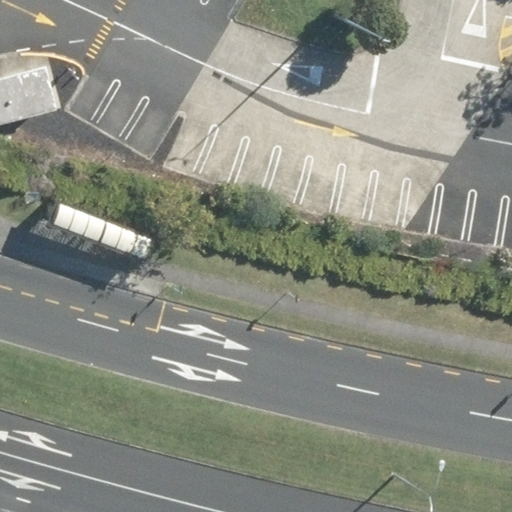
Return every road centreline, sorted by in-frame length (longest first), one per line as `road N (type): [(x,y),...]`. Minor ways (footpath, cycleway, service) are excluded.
road 1 (secondary): [(0,298),(367,394),(511,421)]
road 2 (secondary): [(222,511),(0,452)]
